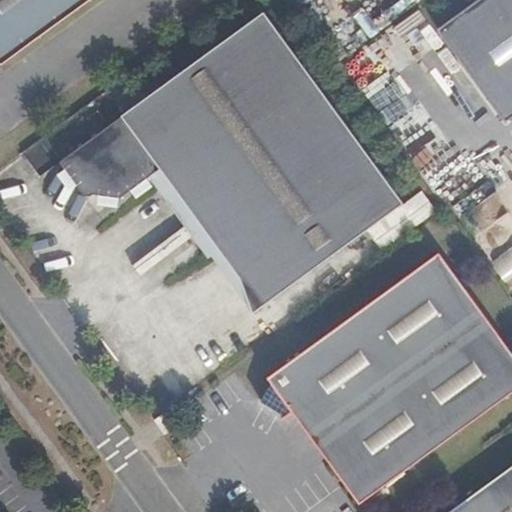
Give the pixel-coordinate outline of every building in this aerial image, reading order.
[(0,0),(0,62),(3,66),(93,0),(0,0)] [(506,122),(511,117),(511,0),(479,0),(439,30),(506,122)] [(402,203),(263,12),(58,162),(83,196),(119,197),(155,171),(238,284),(250,314),(402,203)] [(286,417),(293,412),(360,504),(511,393),(511,351),(440,253),(268,379),(261,401),(286,417)] [(156,419),(166,434),(172,429),(165,420),(167,418),(164,413),(156,419)] [(511,511),(511,466),(448,511),(511,511)]
